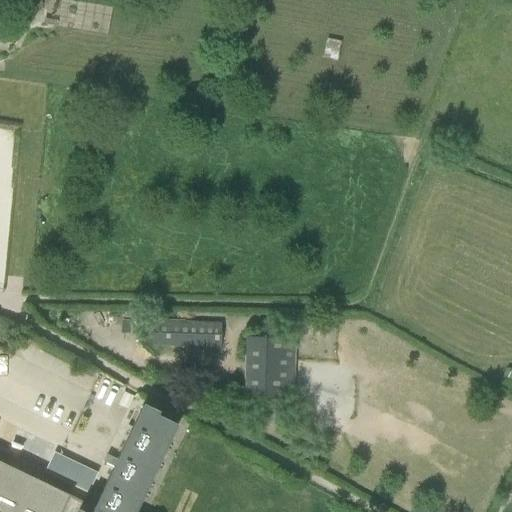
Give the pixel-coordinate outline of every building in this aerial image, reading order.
[(340,57),(343,39),(328,37),(325,55),(340,57)] [(0,331),(3,333),(8,323),(0,318),(0,331)] [(214,341),(214,323),(153,321),(152,344),(211,346),(212,341),(214,341)] [(283,399),(284,339),(245,339),(243,398),(283,399)] [(511,371),(506,369),(503,376),(510,380),(511,377),(511,371)] [(136,511),(178,424),(158,415),(160,411),(144,404),(93,509),(44,485),(19,473),(0,464),(0,511),(136,511)] [(88,493),(98,473),(53,453),(53,454),(44,473),(88,493)]
